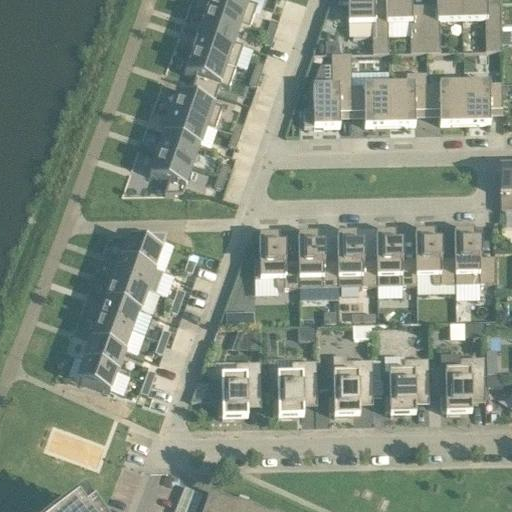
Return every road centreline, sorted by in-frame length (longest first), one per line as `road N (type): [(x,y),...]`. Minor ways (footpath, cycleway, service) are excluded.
road 1 (residential): [(251,208),(162,441),(511,442)]
road 2 (residential): [(0,393),(72,224),(152,0)]
road 3 (residential): [(251,208),(485,205),(485,159)]
road 4 (residential): [(268,162),(485,159)]
road 5 (residential): [(323,0),(268,162)]
